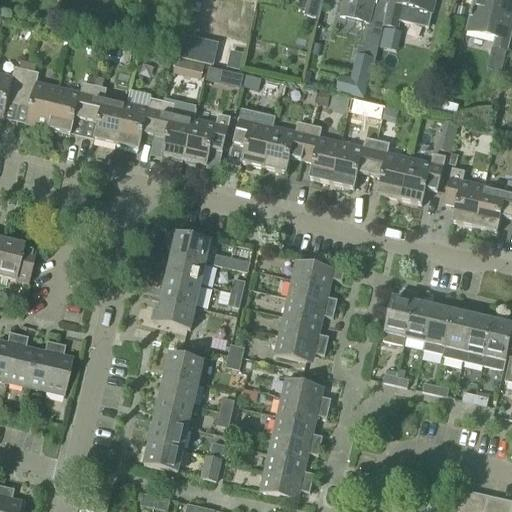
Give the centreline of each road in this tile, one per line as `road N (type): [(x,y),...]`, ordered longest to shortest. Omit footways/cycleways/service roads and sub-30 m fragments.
road 1 (residential): [(511,271),(144,184),(129,223)]
road 2 (residential): [(73,475),(129,223)]
road 3 (residential): [(511,474),(403,452),(387,465),(384,511)]
road 4 (residential): [(129,223),(0,194)]
